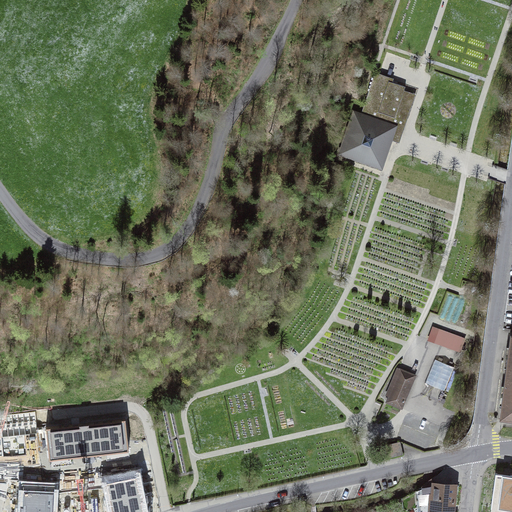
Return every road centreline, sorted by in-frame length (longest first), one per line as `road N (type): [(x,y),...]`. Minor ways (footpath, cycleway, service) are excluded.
road 1 (unclassified): [(297,0),(224,123),(201,203),(171,247),(126,259),(66,251),(32,230),(0,189)]
road 2 (residential): [(474,454),(210,511)]
road 3 (residential): [(474,454),(511,200)]
